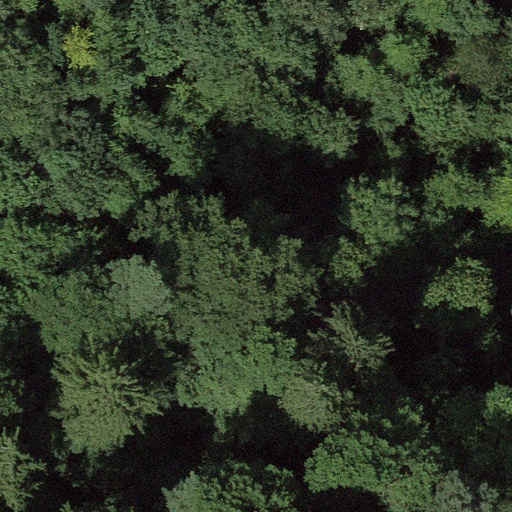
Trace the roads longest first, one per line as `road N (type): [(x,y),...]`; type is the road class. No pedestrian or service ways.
road 1 (track): [(378,314),(99,511)]
road 2 (track): [(0,307),(307,239)]
road 3 (track): [(307,239),(511,70)]
road 4 (track): [(378,314),(511,281)]
